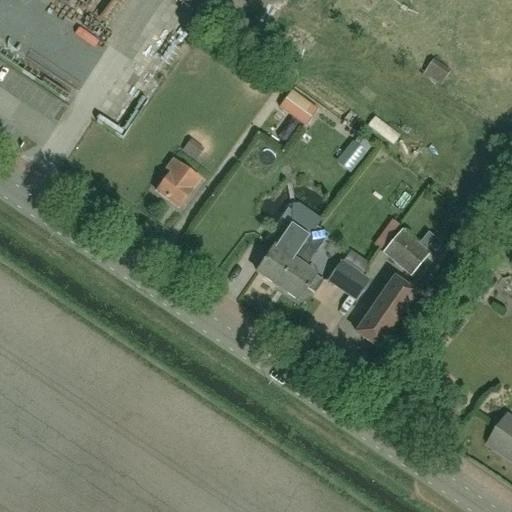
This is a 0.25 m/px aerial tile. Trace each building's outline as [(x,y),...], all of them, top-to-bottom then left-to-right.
[(151,35),(149,42),(171,49),(173,42),(151,35)] [(139,71),(142,85),(160,81),(157,67),(139,71)] [(317,112),(291,93),(279,109),(305,128),(317,112)] [(365,155),(352,144),(337,162),(351,173),(365,155)] [(179,210),(200,182),(174,162),(167,172),(170,175),(156,193),(179,210)] [(274,249),(256,274),(277,288),(309,239),(291,227),(275,250),(274,249)] [(309,239),(277,288),(298,303),(307,290),(315,295),(323,283),(315,278),(304,270),(327,237),(316,229),(309,239)] [(430,255),(408,237),(402,232),(382,256),(410,279),(430,255)] [(370,284),(341,264),(329,282),(357,302),(370,284)] [(375,308),(397,323),(416,296),(394,281),(375,308)] [(356,336),(378,350),(397,323),(375,308),(356,336)] [(511,420),(508,418),(488,448),(511,463),(511,420)]
